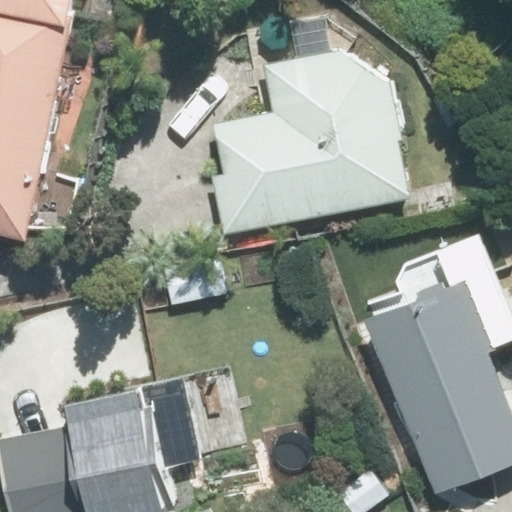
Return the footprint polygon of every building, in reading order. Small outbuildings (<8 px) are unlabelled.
[(0,0),(0,21),(61,33),(62,24),(66,0),(0,0)] [(0,240),(22,245),(66,25),(62,24),(61,33),(0,21),(0,240)] [(272,116),(199,131),(221,240),(408,202),(385,87),(335,54),(263,69),(272,116)] [(429,104),(445,133),(462,124),(447,94),(429,104)] [(298,244),(234,262),(243,292),(307,274),(298,244)] [(215,260),(162,273),(169,308),(224,298),(215,260)] [(457,285),(359,327),(429,497),(511,461),(511,437),(480,360),(487,357),(457,285)] [(154,511),(147,472),(194,464),(180,390),(61,412),(80,511),(154,511)] [(365,473),(336,496),(348,511),(369,511),(386,500),(365,473)]
